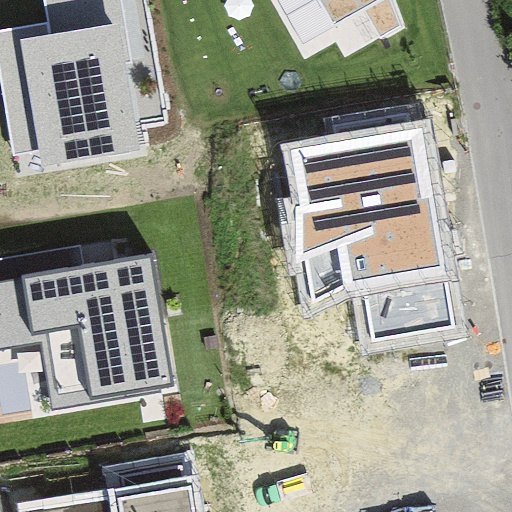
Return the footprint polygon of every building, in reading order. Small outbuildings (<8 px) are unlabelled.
[(47,0),(52,26),(0,35),(0,51),(18,153),(40,149),(43,168),(140,152),(125,66),(134,65),(122,0),(47,0)] [(320,0),(336,25),(364,8),(380,37),(399,25),(389,0),(320,0)] [(455,325),(424,129),(293,152),(302,204),(297,208),(297,266),(307,264),(313,305),(347,292),(370,291),(376,340),(455,325)] [(144,257),(0,281),(0,348),(44,341),(56,407),(167,388),(144,257)] [(200,511),(195,483),(27,510),(27,511),(200,511)]
